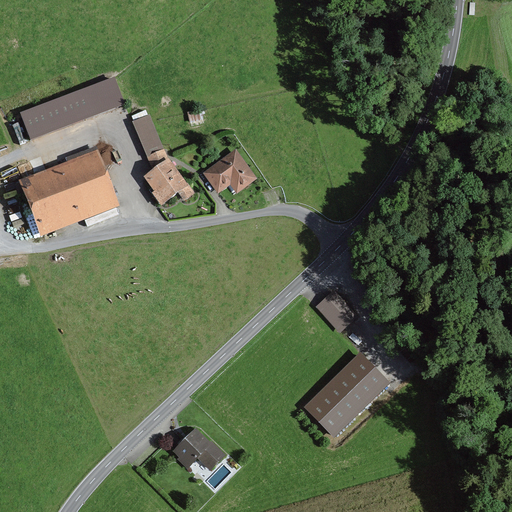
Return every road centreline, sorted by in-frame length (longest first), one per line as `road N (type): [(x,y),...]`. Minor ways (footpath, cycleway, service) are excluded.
road 1 (tertiary): [(341,244),(123,449),(68,511)]
road 2 (residential): [(341,244),(306,216),(279,210),(32,248)]
road 3 (tertiary): [(457,0),(422,133),(377,205),(341,244)]
